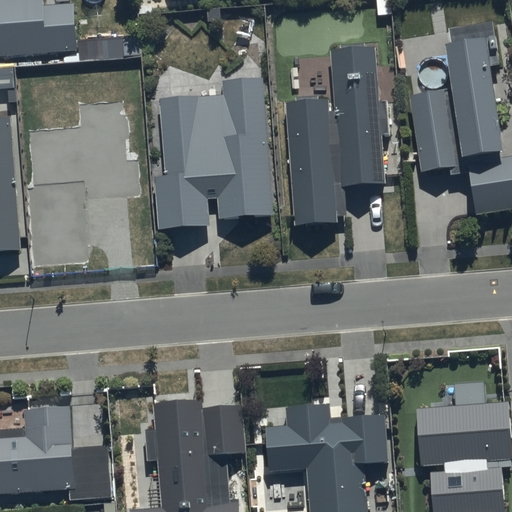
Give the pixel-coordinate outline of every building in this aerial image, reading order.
[(0,0),(0,63),(79,60),(75,12),(45,15),(44,3),(0,6),(0,0)] [(411,99),(421,174),(472,167),(478,216),(511,211),(511,158),(504,160),(489,48),(443,54),(449,94),(411,99)] [(329,106),(285,107),(294,231),(337,231),(337,219),(348,219),(345,191),(384,188),(381,142),(389,141),(386,106),(378,107),(374,53),(331,55),(334,115),(329,115),(329,106)] [(156,183),(160,232),(212,231),(210,205),(218,204),(219,222),(275,217),(264,82),(224,85),(225,97),(162,102),(168,182),(156,183)] [(0,254),(20,254),(12,119),(0,120),(0,254)] [(200,398),(154,402),(156,427),(146,427),(149,460),(157,460),(161,505),(129,507),(129,511),(240,511),(239,497),(231,498),(227,453),(245,452),(241,404),(201,407),(200,398)] [(490,511),(490,510),(505,509),(501,464),(511,463),(506,399),(417,406),(421,464),(429,463),(433,511),(490,511)] [(0,428),(0,494),(70,486),(71,497),(110,493),(104,440),(72,444),(68,403),(17,408),(19,427),(0,428)] [(267,434),(271,475),(310,472),(313,511),(376,511),(372,468),(389,466),(385,421),(330,426),(328,409),(286,413),(287,432),(267,434)]
